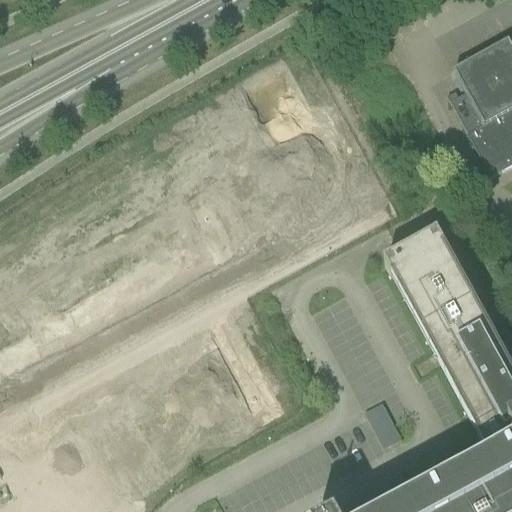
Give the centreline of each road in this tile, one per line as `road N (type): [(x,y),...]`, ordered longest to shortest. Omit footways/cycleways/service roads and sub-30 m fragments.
road 1 (primary): [(140,0),(0,63)]
road 2 (primary): [(0,157),(58,119),(99,64)]
road 3 (primary): [(99,64),(219,0)]
